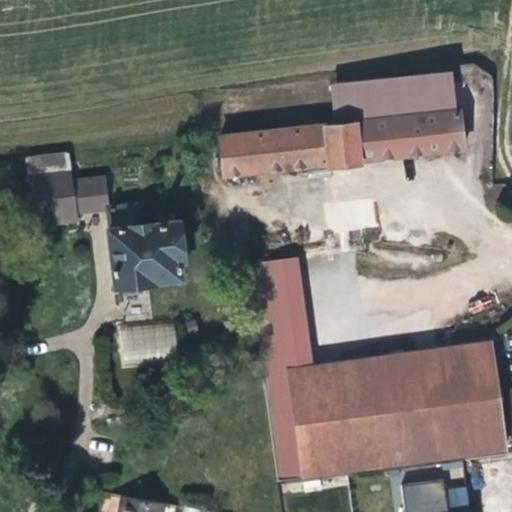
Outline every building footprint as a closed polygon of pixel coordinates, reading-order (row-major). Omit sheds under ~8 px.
[(442,65),(342,77),(347,120),(448,110),(442,65)] [(317,124),(347,120),(342,77),(313,80),(317,124)] [(450,109),(448,110),(347,120),(351,159),(455,148),(450,109)] [(351,159),(347,120),(317,124),(211,136),(215,174),(320,163),(320,166),(352,162),(351,159)] [(69,220),(71,220),(61,162),(48,163),(49,173),(18,177),(26,233),(69,228),(69,220)] [(132,224),(129,205),(100,208),(102,228),(99,228),(106,284),(111,284),(112,286),(139,284),(140,280),(170,277),(169,259),(173,259),(169,221),(132,224)] [(296,254),(246,259),(262,370),(284,367),(288,367),(312,364),(296,254)] [(176,361),(174,322),(117,325),(119,364),(176,361)] [(303,475),(504,447),(490,342),(312,364),(288,367),(303,475)] [(284,367),(262,370),(277,481),(299,478),(284,367)] [(91,441),(90,455),(109,457),(111,443),(91,441)] [(444,464),(447,487),(464,485),(461,462),(444,464)] [(150,511),(153,497),(113,489),(109,511),(150,511)]
